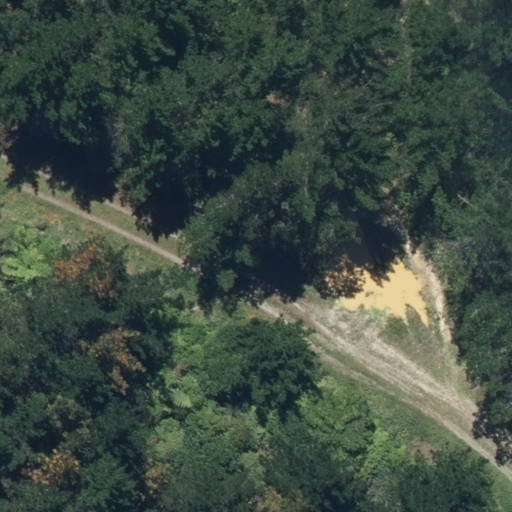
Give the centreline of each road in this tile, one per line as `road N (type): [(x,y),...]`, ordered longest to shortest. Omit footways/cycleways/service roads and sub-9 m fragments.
road 1 (track): [(294,311),(124,222),(0,173)]
road 2 (track): [(294,311),(303,181),(332,0)]
road 3 (track): [(511,495),(363,360),(294,311)]
